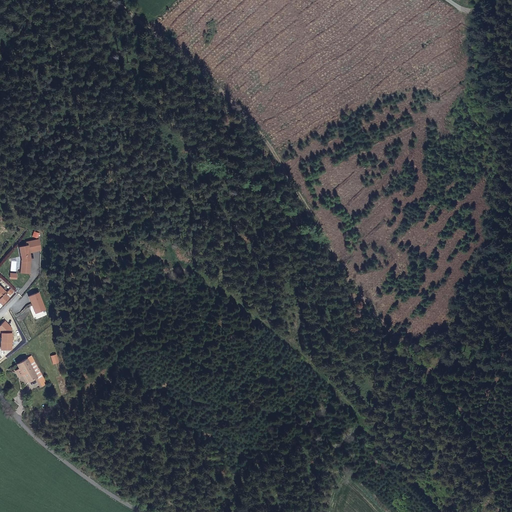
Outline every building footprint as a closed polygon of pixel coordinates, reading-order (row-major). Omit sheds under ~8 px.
[(34,240),(27,242),(27,245),(19,247),(22,261),(22,268),(30,269),(31,260),(29,252),(36,250),(34,240)] [(0,302),(2,304),(9,296),(4,292),(5,291),(0,285),(0,302)] [(39,292),(28,296),(35,313),(46,309),(39,292)] [(0,325),(0,332),(1,333),(1,350),(12,350),(12,328),(5,321),(0,325)] [(31,366),(36,363),(32,356),(27,359),(31,366)] [(38,379),(43,376),(36,363),(31,366),(27,359),(17,365),(18,368),(21,373),(23,372),(28,380),(36,376),(38,379)] [(46,382),(43,376),(38,379),(41,384),(46,382)]
